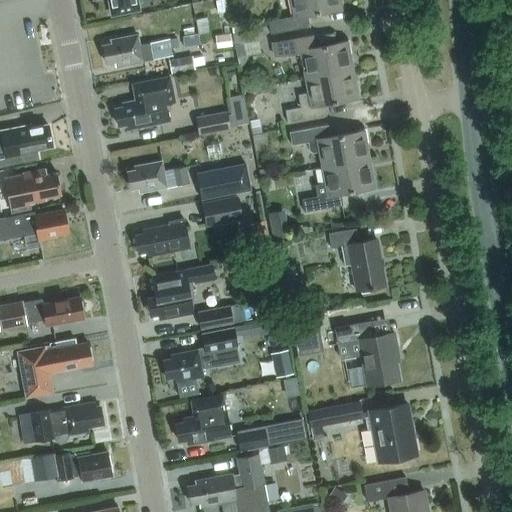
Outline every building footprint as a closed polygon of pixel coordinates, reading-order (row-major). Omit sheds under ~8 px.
[(109,0),(112,13),(137,8),(135,0),(109,0)] [(341,8),(339,0),(291,0),(295,15),(270,20),(272,32),(310,25),(308,14),(341,8)] [(221,46),(233,45),(231,30),(219,32),(221,46)] [(149,43),(138,45),(136,33),(110,38),(111,44),(103,45),(106,63),(114,61),(115,65),(152,58),(149,43)] [(301,50),(306,78),(353,69),(347,40),(314,46),(312,36),(274,43),(276,55),(301,50)] [(149,43),(152,58),(172,54),(169,39),(149,43)] [(238,65),(243,64),(244,63),(245,61),(246,60),(246,58),(246,56),(246,55),(244,43),(234,45),(238,65)] [(168,59),(171,72),(195,67),(193,54),(168,59)] [(358,98),(353,69),(306,78),(308,92),(299,94),(301,106),(286,109),(288,122),(326,115),(324,104),(358,98)] [(134,83),(137,99),(123,102),(123,106),(115,107),(119,125),(127,124),(128,129),(169,121),(164,95),(173,93),(169,77),(134,83)] [(225,98),(227,109),(230,126),(249,123),(243,94),(225,98)] [(199,133),(223,128),(230,127),(230,126),(227,109),(196,115),(199,133)] [(0,165),(37,158),(35,149),(52,146),(47,124),(31,127),(30,125),(1,130),(1,131),(0,131),(0,165)] [(322,167),(370,158),(364,130),(330,137),(327,124),(290,131),(292,144),(308,141),(309,150),(313,152),(319,151),(322,167)] [(319,197),(303,200),(306,212),(344,204),(341,192),(375,185),(370,160),(370,158),(322,167),(325,182),(316,184),(319,197)] [(163,169),(161,160),(134,165),(135,168),(126,170),(130,188),(138,186),(139,191),(188,181),(184,165),(163,169)] [(245,162),(196,171),(201,197),(250,188),(245,162)] [(20,174),(2,178),(9,212),(28,209),(27,201),(43,198),(43,197),(59,193),(54,172),(44,174),(43,168),(20,173),(20,174)] [(236,194),(202,201),(206,224),(240,217),(236,194)] [(5,216),(0,216),(0,239),(11,238),(10,231),(35,226),(38,241),(55,237),(55,234),(67,232),(63,210),(33,216),(32,210),(5,216)] [(134,233),(137,252),(145,250),(146,255),(188,248),(182,218),(167,221),(167,224),(141,228),(142,232),(134,233)] [(360,241),(357,226),(329,231),(331,246),(341,244),(344,265),(353,263),(357,289),(386,284),(377,238),(360,241)] [(246,261),(251,287),(277,282),(272,257),(246,261)] [(150,275),(153,293),(154,295),(146,296),(149,314),(154,313),(155,318),(188,312),(191,282),(213,278),(210,263),(150,275)] [(41,305),(40,299),(20,303),(20,302),(0,305),(0,329),(25,325),(25,324),(43,320),(44,327),(60,324),(59,321),(67,320),(82,317),(78,297),(41,305)] [(199,328),(231,321),(243,319),(240,302),(228,305),(196,311),(199,328)] [(323,352),(319,334),(316,314),(288,320),(292,339),(295,357),(323,352)] [(281,317),(257,322),(259,335),(283,330),(281,317)] [(370,321),(334,328),(337,343),(359,339),(361,352),(367,385),(400,379),(395,349),(397,349),(394,332),(378,335),(373,336),(370,322),(370,321)] [(170,358),(162,359),(166,377),(174,376),(175,381),(202,375),(201,368),(239,361),(235,344),(232,325),(223,327),(200,332),(203,347),(196,348),(169,354),(170,358)] [(91,363),(87,342),(75,345),(73,338),(48,343),(49,345),(16,351),(25,398),(52,392),(49,373),(78,367),(77,365),(91,363)] [(293,374),(289,358),(275,362),(279,377),(293,374)] [(289,410),(302,407),(295,375),(282,378),(289,410)] [(214,382),(206,384),(207,392),(215,390),(214,382)] [(187,443),(223,436),(230,435),(222,393),(191,399),(194,414),(182,417),(183,420),(175,422),(178,440),(186,438),(187,443)] [(35,442),(54,438),(56,441),(60,443),(65,442),(67,439),(68,435),(89,431),(88,427),(103,424),(99,404),(95,405),(94,401),(63,407),(63,409),(49,411),(49,410),(29,414),(35,442)] [(363,417),(360,401),(324,408),(327,424),(363,417)] [(416,453),(407,403),(369,410),(379,460),(416,453)] [(327,424),(324,408),(306,412),(309,427),(311,427),(322,425),(327,424)] [(304,418),(282,422),(285,440),(308,436),(304,418)] [(322,425),(311,427),(313,439),(324,437),(322,425)] [(266,427),(238,433),(241,451),(269,445),(269,443),(266,427)] [(285,454),(283,445),(267,448),(270,463),(286,460),(285,454)] [(54,452),(30,456),(0,462),(0,484),(0,486),(35,479),(58,475),(59,480),(74,477),(73,474),(80,473),(82,481),(100,478),(100,475),(112,473),(108,452),(94,454),(93,452),(70,457),(69,452),(55,454),(54,452)] [(195,480),(195,484),(187,485),(190,502),(198,501),(199,505),(236,499),(238,511),(264,511),(269,511),(264,484),(259,455),(238,459),(240,475),(232,477),(232,474),(195,480)] [(364,484),(367,501),(388,497),(391,511),(425,511),(424,507),(426,507),(423,489),(408,492),(405,477),(364,484)] [(347,495),(334,487),(327,498),(340,506),(347,495)]
